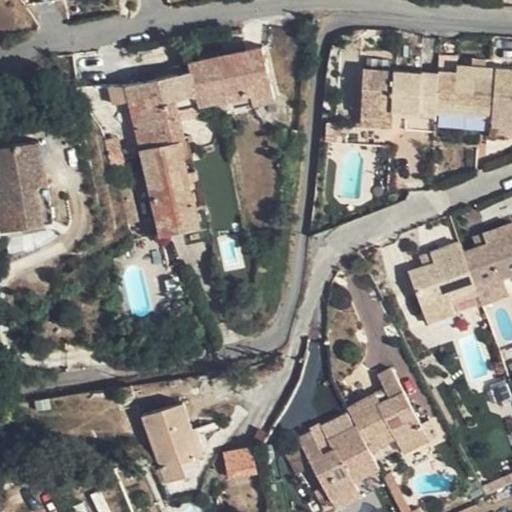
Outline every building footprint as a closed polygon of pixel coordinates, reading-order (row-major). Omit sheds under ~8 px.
[(190,63),(192,71),(198,95),(201,107),(252,94),(255,103),(276,98),(264,47),(190,63)] [(456,78),(438,78),(437,116),(493,118),(493,127),(511,127),(511,69),(457,68),(456,78)] [(128,88),(142,151),(180,142),(184,140),(174,100),(198,95),(192,71),(128,88)] [(436,121),(437,116),(438,80),(363,79),(362,124),(393,125),(393,116),(417,118),(417,121),(436,121)] [(393,135),(393,125),(362,124),(362,134),(393,135)] [(511,137),(511,127),(493,127),(493,138),(511,137)] [(39,187),(47,185),(40,142),(0,148),(0,209),(3,231),(54,222),(50,204),(42,205),(39,187)] [(199,227),(180,142),(142,151),(162,236),(199,227)] [(50,204),(47,185),(39,187),(42,205),(50,204)] [(478,285),(481,293),(507,284),(504,276),(511,272),(511,224),(488,232),(492,243),(481,247),(466,252),(478,285)] [(478,236),(481,247),(492,243),(488,232),(478,236)] [(462,242),(435,252),(439,262),(427,266),(411,272),(425,313),(453,303),(450,294),(478,285),(466,252),(462,242)] [(424,256),(427,266),(439,262),(435,252),(424,256)] [(511,294),(507,284),(481,293),(484,303),(511,294)] [(456,312),(453,303),(425,313),(428,321),(456,312)] [(397,447),(423,433),(389,369),(377,376),(388,396),(391,401),(379,407),(376,402),(373,396),(346,410),(355,428),(367,451),(392,439),(397,447)] [(388,396),(376,402),(379,407),(391,401),(388,396)] [(144,417),(158,463),(200,455),(184,405),(144,417)] [(297,441),(331,503),(358,490),(354,482),(377,470),(367,451),(355,428),(329,441),(335,451),(325,457),(319,446),(311,434),(297,441)] [(428,440),(423,433),(397,447),(401,455),(428,440)] [(329,441),(319,446),(325,457),(335,451),(329,441)] [(231,477),(261,472),(255,444),(226,449),(231,477)] [(201,459),(200,455),(158,463),(165,487),(186,481),(182,466),(201,459)] [(362,497),(358,490),(331,503),(335,510),(362,497)]
